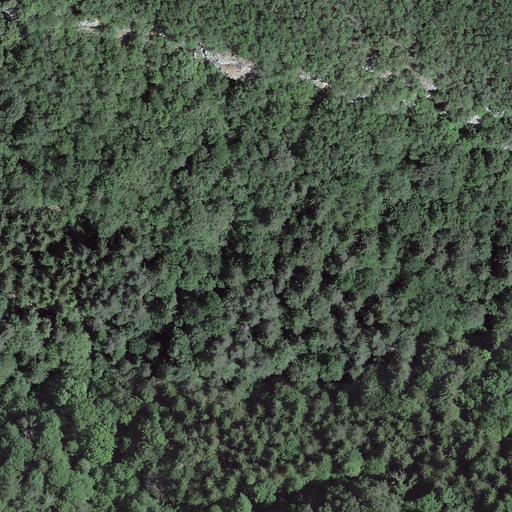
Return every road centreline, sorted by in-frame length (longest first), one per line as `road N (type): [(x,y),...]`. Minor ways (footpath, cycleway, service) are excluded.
road 1 (track): [(0,287),(36,307),(117,330),(198,398),(428,417),(511,442)]
road 2 (track): [(511,312),(478,297),(375,284),(202,235),(0,192)]
